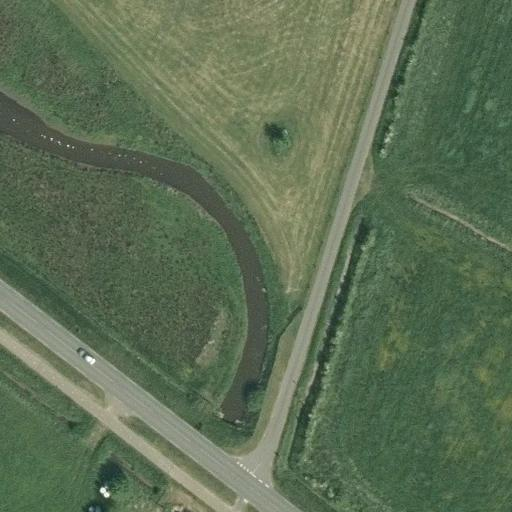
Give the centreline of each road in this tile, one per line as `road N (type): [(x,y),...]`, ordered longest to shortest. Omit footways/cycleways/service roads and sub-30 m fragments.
road 1 (unclassified): [(252,491),(408,0)]
road 2 (secondary): [(252,491),(0,295)]
